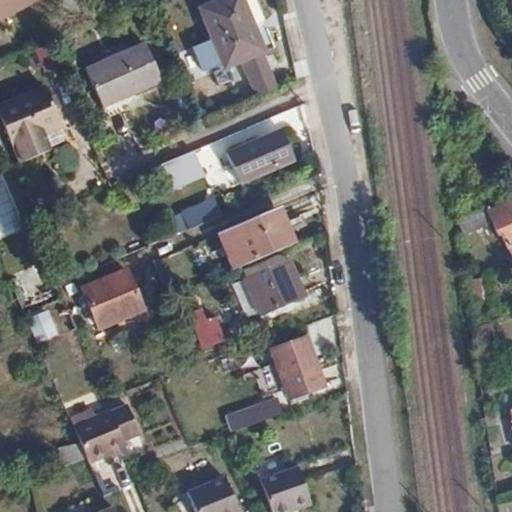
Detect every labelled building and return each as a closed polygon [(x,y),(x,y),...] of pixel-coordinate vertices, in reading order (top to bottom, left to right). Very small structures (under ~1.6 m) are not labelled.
[(0,0),(0,17),(35,0),(0,0)] [(265,49),(242,0),(211,0),(199,5),(226,64),(265,49)] [(161,78),(144,42),(87,66),(103,103),(161,78)] [(67,122),(49,85),(1,105),(17,143),(67,122)] [(291,159),(279,129),(224,152),(237,182),(291,159)] [(200,175),(190,151),(155,166),(147,170),(157,194),(200,175)] [(0,174),(0,235),(1,238),(24,229),(2,174),(0,174)] [(186,230),(220,216),(213,199),(179,213),(186,230)] [(485,205),(454,220),(461,236),(489,223),(495,236),(499,234),(509,258),(511,256),(511,200),(488,211),(485,205)] [(287,245),(272,208),(222,230),(236,266),(287,245)] [(301,295),(287,260),(244,278),(258,312),(301,295)] [(140,310),(123,271),(80,290),(96,328),(140,310)] [(221,338),(213,317),(204,321),(199,309),(188,314),(201,346),(221,338)] [(25,319),(35,342),(55,334),(45,310),(25,319)] [(322,386),(304,339),(270,351),(286,399),(322,386)] [(104,406),(120,444),(123,443),(120,436),(135,430),(123,399),(104,406)] [(241,427),(274,415),(268,400),(236,412),(241,427)] [(66,413),(68,419),(89,411),(86,404),(66,413)] [(86,460),(120,444),(104,406),(104,404),(89,411),(68,419),(78,442),(86,460)] [(64,466),(86,460),(78,442),(60,447),(64,466)] [(307,500),(294,466),(257,479),(269,511),(287,511),(291,511),(290,506),(307,500)] [(234,511),(220,476),(184,491),(192,511),(234,511)]
